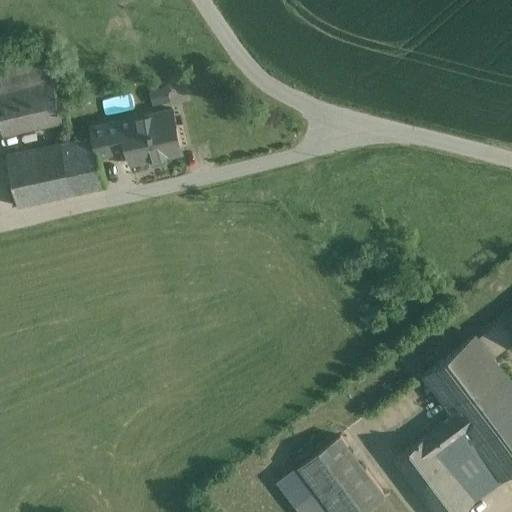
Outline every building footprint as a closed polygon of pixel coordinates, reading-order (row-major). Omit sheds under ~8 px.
[(0,61),(0,89),(53,76),(47,49),(0,61)] [(53,76),(0,89),(0,121),(3,136),(63,122),(53,76)] [(166,83),(147,87),(151,103),(169,99),(166,83)] [(94,135),(98,155),(128,148),(131,163),(182,152),(172,109),(153,113),(122,120),(122,121),(90,128),(92,135),(94,135)] [(67,141),(60,142),(72,193),(105,186),(98,155),(94,135),(92,135),(67,141)] [(72,193),(60,142),(6,154),(18,205),(72,193)] [(506,316),(477,338),(492,358),(511,343),(511,328),(505,319),(507,318),(506,316)] [(492,391),(508,379),(492,358),(477,338),(474,334),(426,371),(422,373),(451,411),(486,384),(492,391)] [(422,373),(426,371),(411,351),(400,360),(415,379),(422,373)] [(511,472),(511,384),(508,379),(492,391),(486,384),(451,411),(454,415),(395,459),(434,511),(458,511),(474,500),(450,468),(438,452),(466,431),(478,447),(503,479),(511,472)] [(466,431),(438,452),(450,468),(478,447),(466,431)] [(328,504),(334,511),(362,511),(386,494),(340,435),(299,466),(328,504)] [(301,511),(316,511),(328,504),(299,466),(296,461),(275,477),(301,511)]
